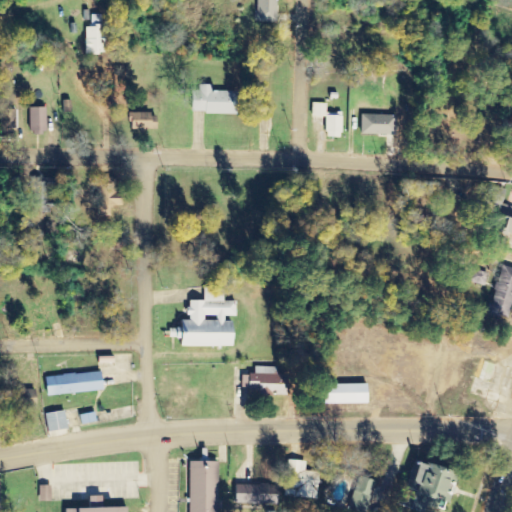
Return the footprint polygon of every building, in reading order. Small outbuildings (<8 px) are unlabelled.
[(274,23),(274,0),(254,0),(254,22),(274,23)] [(101,15),(89,15),(89,28),(82,28),(82,55),(102,55),(101,15)] [(233,114),(234,91),(210,90),(210,85),(197,85),(197,91),(188,91),(188,113),(233,114)] [(324,103),(310,103),(309,118),(323,119),(323,137),(338,138),(339,116),(324,115),(324,103)] [(44,108),(28,107),(27,135),(43,135),(44,108)] [(0,130),(14,131),(14,109),(0,108),(0,130)] [(155,114),(128,113),(128,129),(154,130),(155,114)] [(511,138),(511,114),(502,120),(511,138)] [(394,135),(394,116),(359,115),(358,134),(394,135)] [(29,207),(49,207),(49,182),(30,182),(29,207)] [(491,232),(511,237),(511,208),(500,205),(504,190),(487,186),(482,206),(497,210),(491,232)] [(510,300),(511,300),(511,269),(500,266),(486,316),(504,322),(510,300)] [(227,346),(227,318),(233,318),(233,301),(221,301),(221,287),(201,287),(201,300),(186,300),(186,312),(184,312),(185,320),(176,320),(176,329),(173,329),(173,346),(227,346)] [(272,367),(253,367),(252,375),(239,374),(239,387),(249,388),(249,396),(271,396),(272,367)] [(42,377),(44,395),(100,391),(99,373),(42,377)] [(364,404),(363,384),(321,385),(321,404),(364,404)] [(64,412),(45,413),(45,431),(65,430),(64,412)] [(95,422),(93,412),(77,415),(79,425),(95,422)] [(304,461),(284,460),(282,497),(314,498),(315,472),(303,471),(304,461)] [(432,508),(443,471),(409,461),(400,492),(399,492),(395,505),(417,511),(419,511),(422,504),(432,508)] [(215,511),(216,462),(186,462),(185,511),(215,511)] [(254,465),(239,465),(238,485),(233,485),(233,504),(276,504),(276,484),(253,484),(254,465)] [(350,511),(358,511),(366,511),(371,480),(354,478),(350,511)] [(121,511),(122,507),(99,507),(99,496),(85,496),(85,508),(60,509),(59,511),(121,511)]
